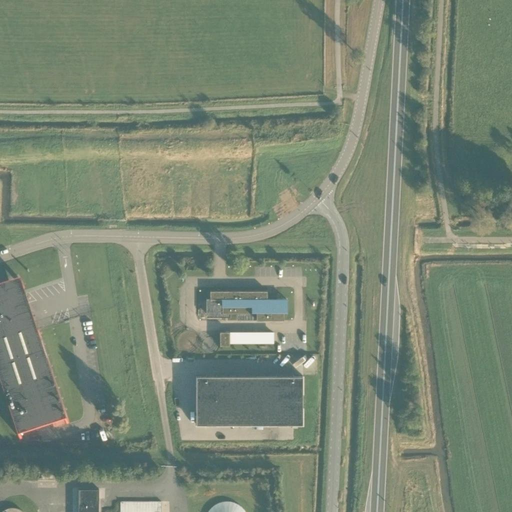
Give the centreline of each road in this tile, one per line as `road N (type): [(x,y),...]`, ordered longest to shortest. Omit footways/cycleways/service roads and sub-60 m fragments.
road 1 (trunk): [(403,0),(376,511)]
road 2 (tertiary): [(0,255),(83,235),(245,237),(285,223),(317,198)]
road 3 (tertiary): [(331,511),(343,240),(317,198)]
road 4 (unknown): [(221,277),(192,287),(188,310),(202,326),(298,318),(293,280),(235,278)]
road 5 (tertiary): [(317,198),(337,174),(356,124),(378,0)]
